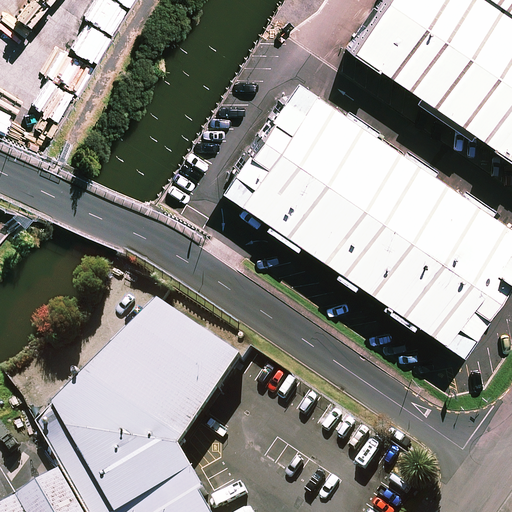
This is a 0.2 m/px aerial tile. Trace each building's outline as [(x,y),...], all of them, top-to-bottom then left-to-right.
[(511,8),(499,0),(373,0),(346,41),(511,151),(511,8)] [(511,0),(499,0),(511,8),(511,0)] [(511,264),(511,224),(293,73),(221,180),(459,339),(511,264)] [(205,511),(174,452),(235,357),(157,301),(36,424),(61,467),(87,511),(205,511)] [(333,405),(283,372),(269,392),(309,418),(316,407),(327,414),(333,405)] [(0,511),(87,511),(61,467),(0,503),(0,511)]
